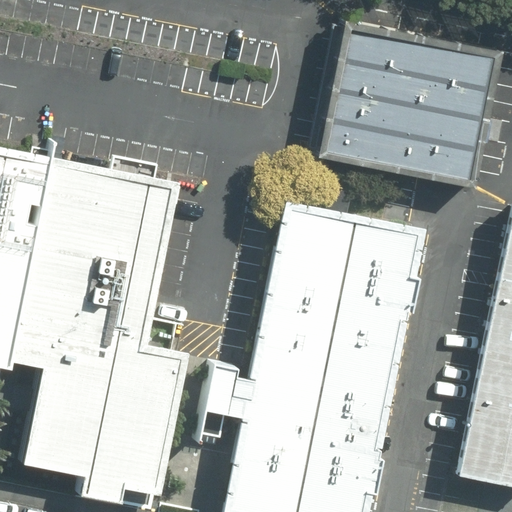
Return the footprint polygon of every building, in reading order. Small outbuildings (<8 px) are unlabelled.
[(499,46),(337,14),(309,153),(471,185),(499,46)] [(7,362),(48,159),(0,149),(0,374),(5,375),(7,362)] [(151,317),(177,184),(48,159),(7,362),(39,368),(19,466),(155,493),(184,352),(171,349),(146,344),(151,317)] [(233,511),(356,511),(413,227),(276,200),(241,373),(200,365),(192,407),(233,415),(214,508),(233,511)] [(511,488),(511,202),(505,201),(450,476),(511,488)]
